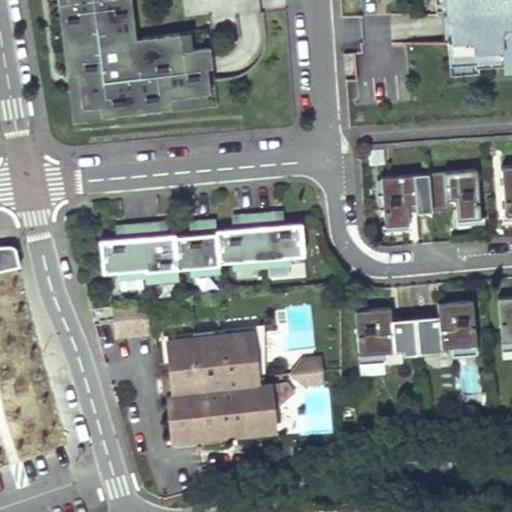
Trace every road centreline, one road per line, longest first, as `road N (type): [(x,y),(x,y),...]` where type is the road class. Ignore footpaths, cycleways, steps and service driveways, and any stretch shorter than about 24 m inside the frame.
road 1 (residential): [(31,186),(43,261),(126,511)]
road 2 (residential): [(212,511),(367,476),(511,481)]
road 3 (residential): [(31,186),(315,159)]
road 4 (residential): [(315,159),(340,237),(352,256),(374,267),(511,257)]
road 5 (residential): [(0,27),(31,186)]
road 6 (residential): [(317,0),(327,111),(315,159)]
